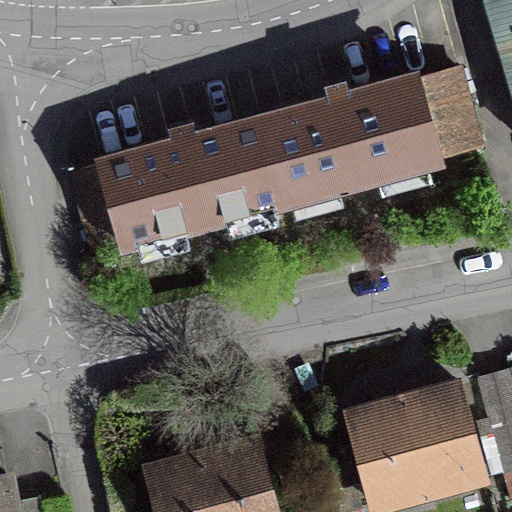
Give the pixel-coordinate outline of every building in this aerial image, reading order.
[(511,0),(481,0),(511,108),(511,0)] [(177,119),(169,121),(174,143),(70,170),(90,248),(479,147),(458,66),(351,94),(347,79),(337,81),(325,84),(329,101),(195,136),(190,116),(177,119)] [(511,499),(511,369),(510,362),(477,370),(488,411),(476,414),(491,470),(503,467),(511,499)] [(476,414),(463,364),(342,396),(371,503),(491,470),(476,414)] [(286,511),(262,417),(141,448),(157,511),(286,511)] [(0,511),(47,511),(43,491),(13,498),(7,468),(0,469),(0,511)]
